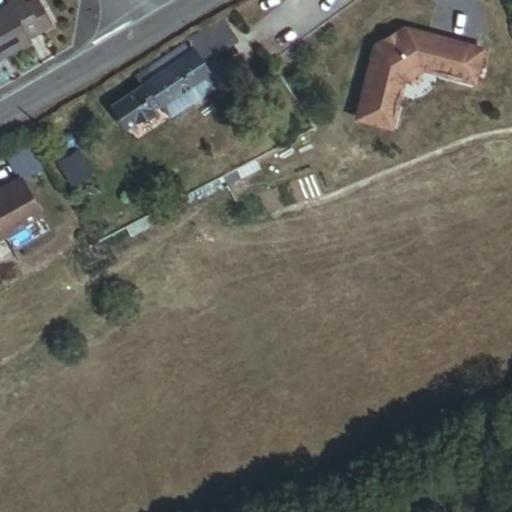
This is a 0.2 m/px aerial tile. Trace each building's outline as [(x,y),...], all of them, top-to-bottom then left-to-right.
[(26,32),(39,25),(26,0),(7,0),(8,1),(0,5),(0,46),(2,50),(28,36),(26,32)] [(51,19),(41,0),(26,0),(39,25),(51,19)] [(357,117),(399,129),(408,79),(433,66),(478,82),(488,47),(400,24),(373,45),(357,117)] [(192,87),(206,77),(185,46),(135,80),(142,89),(119,103),(116,120),(145,126),(147,114),(155,109),(166,125),(202,101),(192,87)] [(85,180),(73,161),(59,171),(71,190),(85,180)] [(0,234),(39,215),(20,178),(0,187),(0,234)]
